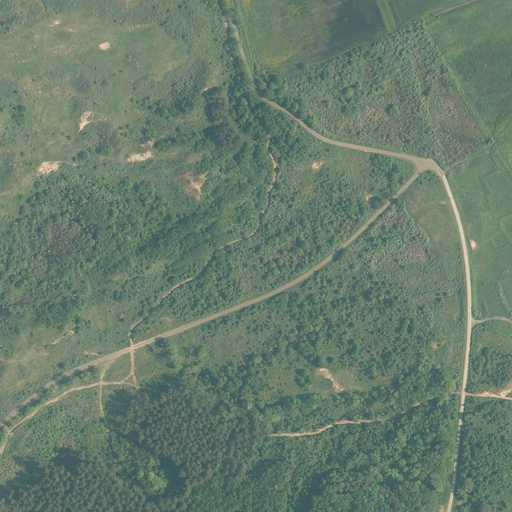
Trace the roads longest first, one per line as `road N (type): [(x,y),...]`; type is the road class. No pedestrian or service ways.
road 1 (unknown): [(131,379),(132,326),(199,275),(215,250),(254,233),(273,185),(268,136),(251,115),(217,0)]
road 2 (unknown): [(462,394),(426,397),(393,418),(257,436),(189,426),(131,379)]
road 3 (unknown): [(0,452),(22,419),(71,389),(131,379)]
